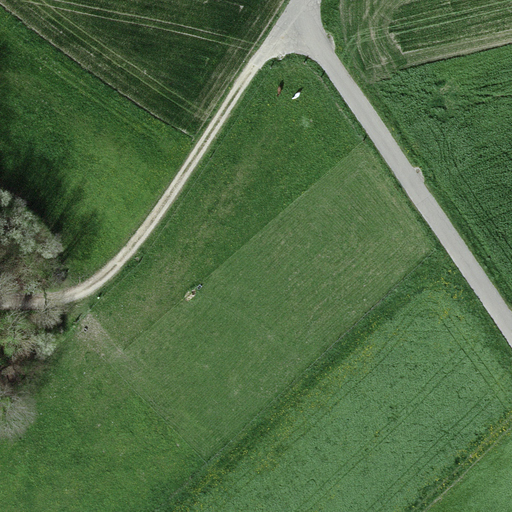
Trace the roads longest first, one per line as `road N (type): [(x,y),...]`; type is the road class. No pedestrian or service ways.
road 1 (track): [(0,302),(60,298),(96,280),(159,212),(292,14)]
road 2 (track): [(511,331),(292,14)]
